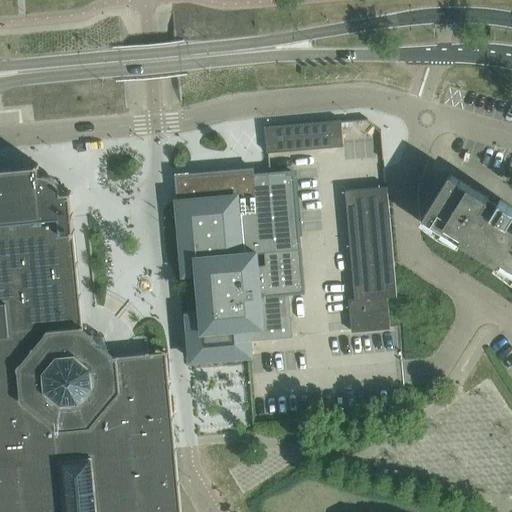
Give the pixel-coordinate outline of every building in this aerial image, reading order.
[(341,120),(320,122),(322,148),(344,146),(341,120)] [(320,122),(280,126),(282,152),(322,148),(320,122)] [(280,126),(265,127),(267,153),(282,152),(280,126)] [(181,511),(176,448),(167,350),(115,355),(107,347),(103,336),(91,335),(83,328),(70,191),(67,190),(62,191),(60,184),(55,178),(50,175),(42,172),(38,164),(0,167),(0,511),(181,511)] [(189,180),(176,182),(178,200),(177,200),(184,274),(198,273),(201,314),(187,315),(191,360),(248,355),(251,355),(250,341),(293,337),(293,336),(284,337),(282,317),(291,317),(289,292),(268,293),(265,264),(257,265),(256,253),(294,250),(292,231),(299,231),(294,176),(294,173),(287,174),(287,171),(269,173),(253,174),(252,168),(189,174),(189,180)] [(511,207),(500,200),(498,203),(450,174),(423,217),(511,272),(511,207)] [(387,187),(345,191),(355,299),(349,299),(350,314),(388,310),(387,297),(396,296),(387,187)]
